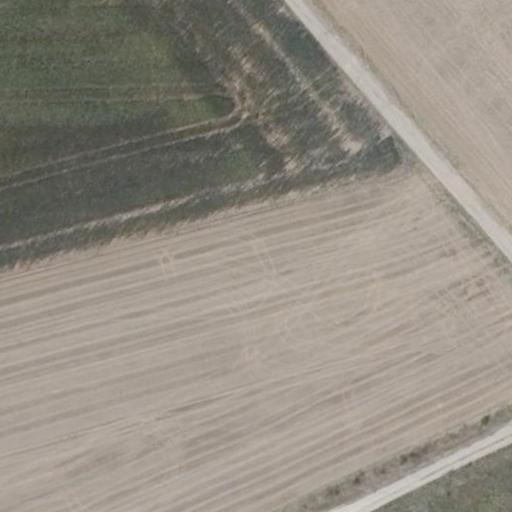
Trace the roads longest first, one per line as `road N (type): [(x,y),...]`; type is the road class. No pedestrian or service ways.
road 1 (track): [(511,261),(290,0)]
road 2 (track): [(338,511),(511,425)]
